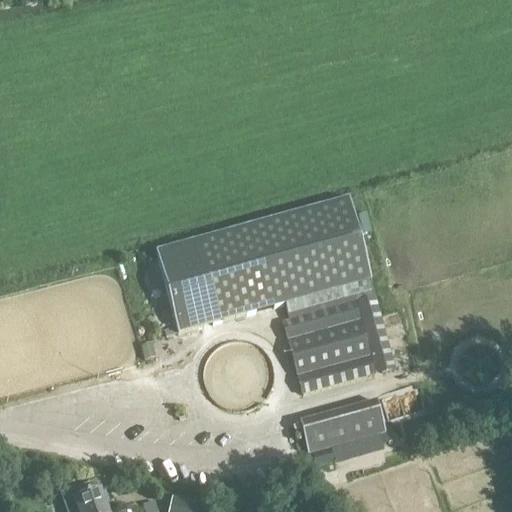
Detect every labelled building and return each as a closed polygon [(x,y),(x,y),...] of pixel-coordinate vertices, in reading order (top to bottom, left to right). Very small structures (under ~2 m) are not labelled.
[(178,337),(370,284),(348,203),(156,256),(178,337)] [(302,399),(395,373),(375,300),(282,325),(302,399)] [(300,426),(308,457),(312,456),(315,466),(381,448),(378,437),(385,435),(377,405),(300,426)] [(105,511),(96,485),(61,498),(65,511),(105,511)] [(205,511),(207,506),(173,498),(169,511),(205,511)]
